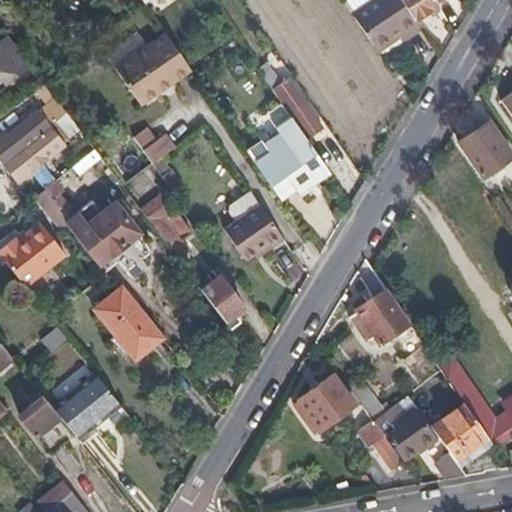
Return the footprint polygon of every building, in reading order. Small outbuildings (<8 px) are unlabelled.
[(338,0),(293,0),(369,110),(399,89),(338,0)] [(377,0),(354,16),(377,50),(399,35),(404,42),(421,30),(414,21),(400,0),(377,0)] [(400,0),(414,21),(438,5),(436,2),(434,0),(400,0)] [(191,70),(166,33),(115,67),(141,105),(191,70)] [(8,34),(0,40),(0,81),(7,76),(11,81),(31,65),(8,34)] [(282,83),(267,63),(259,68),(274,90),(282,83)] [(0,89),(11,81),(7,76),(0,81),(0,89)] [(290,109),(308,137),(322,127),(293,87),(283,93),(280,88),(275,91),(279,98),(282,102),(288,110),(290,109)] [(511,95),(502,103),(511,117),(511,95)] [(264,109),(267,113),(282,102),(279,98),(264,109)] [(0,140),(0,159),(4,165),(43,133),(49,127),(67,113),(57,101),(41,114),(38,111),(0,140)] [(288,110),(282,102),(267,113),(269,116),(239,137),(271,182),(275,179),(286,172),(302,161),(316,150),(307,138),(288,110)] [(511,151),(490,120),(459,142),(484,178),(511,157),(511,151)] [(63,144),(49,127),(43,133),(56,150),(63,144)] [(149,128),(134,138),(142,150),(157,139),(149,128)] [(43,133),(4,165),(18,182),(56,150),(43,133)] [(157,139),(142,150),(152,163),(157,160),(175,147),(165,134),(157,139)] [(166,172),(157,160),(152,163),(161,176),(166,172)] [(302,161),(286,172),(290,178),(306,166),(302,161)] [(81,178),(73,167),(55,182),(62,192),(81,178)] [(182,183),(172,169),(166,172),(161,176),(172,190),(182,183)] [(503,190),(493,176),(483,183),(494,197),(503,190)] [(62,192),(55,182),(53,180),(44,187),(45,189),(53,199),(59,194),(62,192)] [(45,189),(36,196),(41,203),(45,209),(51,217),(61,229),(66,225),(71,222),(53,199),(45,189)] [(231,211),(237,221),(261,204),(252,192),(232,205),(231,211)] [(79,215),(59,194),(53,199),(71,222),(79,215)] [(161,194),(141,210),(178,260),(191,250),(183,240),(193,233),(178,213),(176,214),(161,194)] [(115,204),(125,217),(132,211),(122,198),(115,204)] [(115,204),(115,203),(87,225),(79,215),(71,222),(66,225),(99,266),(111,257),(109,255),(126,242),(125,241),(137,232),(125,217),(115,204)] [(237,221),(224,230),(245,260),(254,254),(266,246),(268,250),(284,239),(261,204),(237,221)] [(41,223),(19,240),(17,237),(0,250),(0,256),(25,287),(66,255),(41,223)] [(268,250),(266,246),(254,254),(256,258),(268,250)] [(220,275),(201,290),(230,328),(240,321),(235,314),(244,308),(220,275)] [(135,360),(163,338),(122,286),(94,309),(135,360)] [(365,334),(369,340),(373,337),(378,346),(411,324),(386,288),(354,309),(357,313),(350,318),(361,336),(365,334)] [(40,338),(50,353),(66,343),(56,328),(40,338)] [(0,371),(14,360),(0,343),(0,342),(0,371)] [(496,421),(453,359),(440,368),(464,403),(483,430),(496,421)] [(333,373),(298,398),(298,400),(293,403),(314,433),(319,429),(320,431),(356,406),(333,373)] [(95,374),(53,408),(76,436),(78,439),(120,405),(95,374)] [(442,374),(423,385),(431,399),(429,400),(438,416),(460,404),(442,374)] [(421,404),(441,388),(432,377),(412,393),(421,404)] [(386,412),(369,391),(363,383),(359,386),(355,382),(349,387),(362,404),(374,421),(386,412)] [(50,457),(76,436),(53,408),(43,396),(18,416),(50,457)] [(483,430),(464,403),(430,426),(439,438),(447,449),(456,462),(489,439),(483,430)] [(483,430),(489,439),(493,444),(495,447),(511,435),(511,403),(505,409),(508,413),(496,421),(483,430)] [(362,404),(355,409),(366,425),(356,431),(369,448),(373,444),(381,455),(391,469),(403,459),(374,421),(362,404)] [(439,438),(430,426),(418,411),(415,406),(392,422),(396,429),(387,435),(405,460),(417,451),(419,453),(439,438)] [(489,439),(456,462),(460,467),(493,444),(489,439)] [(456,462),(447,449),(433,461),(448,480),(466,476),(460,467),(456,462)] [(73,491),(63,479),(37,500),(47,511),(73,491)] [(47,511),(46,511),(89,511),(73,491),(47,511)]
